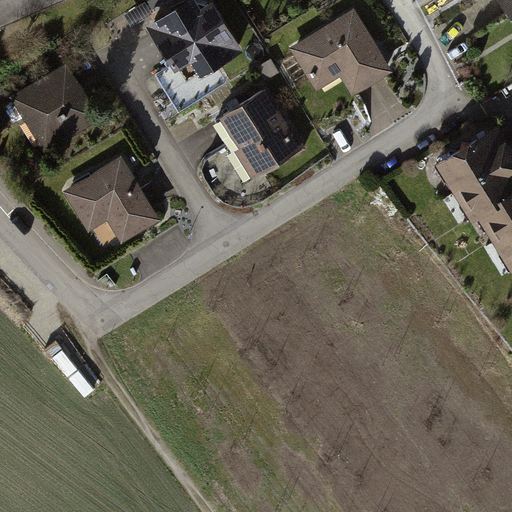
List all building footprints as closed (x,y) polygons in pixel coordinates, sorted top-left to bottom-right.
[(0,0),(0,28),(65,1),(64,0),(0,0)] [(197,0),(185,0),(147,23),(176,70),(191,61),(201,77),(245,50),(214,0),(212,0),(202,7),(197,0)] [(511,0),(499,0),(511,20),(511,0)] [(355,7),(290,47),(317,90),(341,75),(353,95),(394,70),(355,7)] [(67,61),(10,95),(45,153),(103,118),(67,61)] [(266,88),(220,116),(240,147),(235,150),(252,178),(303,147),(266,88)] [(349,122),(329,134),(343,157),(363,145),(349,122)] [(434,164),(453,194),(511,156),(511,151),(505,141),(507,139),(497,124),(434,164)] [(122,154),(63,190),(89,231),(108,220),(122,243),(162,219),(122,154)] [(511,156),(453,194),(472,223),(477,219),(499,206),(496,200),(511,189),(511,156)] [(493,245),(511,233),(511,189),(496,200),(499,206),(477,219),(493,245)] [(511,233),(493,245),(511,272),(511,271),(511,233)]
